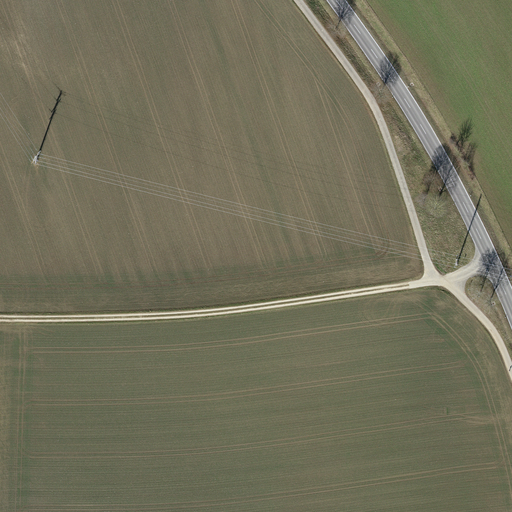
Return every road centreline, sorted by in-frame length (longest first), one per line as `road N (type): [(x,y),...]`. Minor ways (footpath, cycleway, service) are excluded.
road 1 (track): [(447,280),(147,322),(0,316)]
road 2 (secondary): [(335,0),(408,102),(511,310)]
road 3 (track): [(297,0),(376,103),(429,266),(447,280)]
